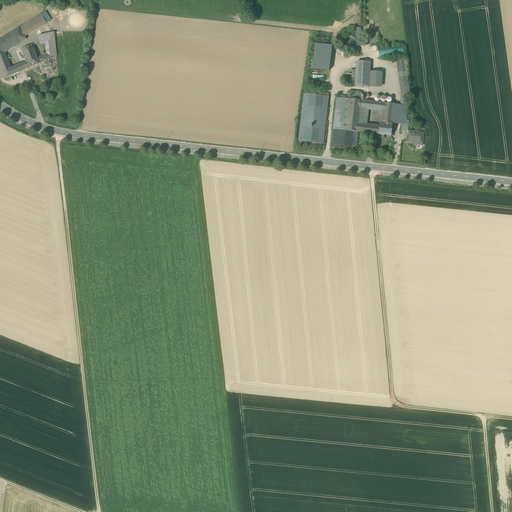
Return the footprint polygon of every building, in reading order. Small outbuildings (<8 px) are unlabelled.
[(40,15),(46,24),(50,21),(45,12),(40,15)] [(19,28),(24,37),(46,24),(40,15),(19,28)] [(0,39),(0,54),(4,52),(25,39),(24,37),(19,28),(0,39)] [(36,58),(39,64),(56,56),(54,33),(39,35),(39,40),(40,44),(46,43),(47,54),(36,58)] [(353,51),(355,48),(356,45),(356,41),(354,38),(350,37),(347,37),(343,39),(341,42),(341,46),(343,49),(346,51),(349,52),(353,51)] [(316,44),(313,69),(329,71),(332,46),(316,44)] [(21,64),(24,70),(39,64),(36,58),(31,45),(21,50),(22,53),(26,62),(21,64)] [(403,47),(377,50),(379,59),(404,55),(403,47)] [(0,54),(0,68),(1,72),(10,69),(4,52),(0,54)] [(400,105),(395,105),(393,124),(402,125),(406,125),(409,90),(405,59),(396,60),(402,94),(400,105)] [(356,86),(366,87),(369,87),(370,63),(357,62),(356,86)] [(4,78),(20,71),(18,65),(10,69),(1,72),(4,78)] [(379,87),(379,72),(371,72),(370,87),(379,87)] [(354,83),(355,81),(355,78),(353,76),(350,74),(347,74),(345,76),(343,78),(343,81),(344,84),(346,85),(349,86),(352,85),(354,83)] [(350,98),(350,100),(361,101),(362,93),(351,92),(350,98)] [(328,97),(305,94),(299,141),(323,144),(328,97)] [(334,130),(346,131),(350,100),(350,98),(340,97),(340,99),(337,98),(334,130)] [(358,125),(360,108),(361,101),(350,100),(346,131),(357,132),(358,125)] [(367,102),(361,101),(360,108),(368,109),(369,102),(367,102)] [(372,110),(384,111),(385,103),(373,102),(372,110)] [(393,126),(393,124),(395,105),(385,103),(384,111),(382,125),(393,126)] [(358,125),(367,126),(368,109),(360,108),(358,125)] [(367,126),(358,125),(357,132),(366,133),(367,126)] [(379,135),(392,136),(393,126),(382,125),(380,125),(380,127),(379,135)] [(380,127),(370,126),(370,134),(379,135),(380,127)] [(356,148),(357,132),(346,131),(334,130),(332,145),(356,148)] [(417,145),(423,145),(424,133),(410,132),(408,142),(414,142),(414,141),(418,141),(417,145)]
